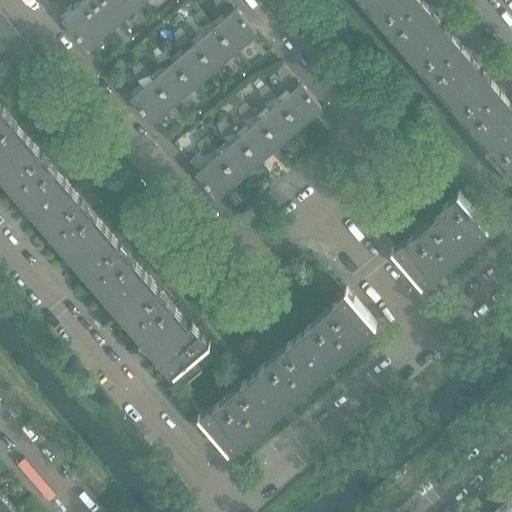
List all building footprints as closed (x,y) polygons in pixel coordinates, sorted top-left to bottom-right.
[(102,9),(95,0),(84,0),(64,18),(87,45),(114,22),(102,9)] [(114,22),(139,0),(95,0),(102,9),(114,22)] [(365,0),(388,26),(417,0),(365,0)] [(443,28),(436,20),(435,19),(431,15),(434,13),(422,0),(417,0),(388,26),(427,71),(460,43),(448,30),(445,32),(442,28),(443,28)] [(256,31),(236,7),(214,26),(234,48),(235,49),(236,49),(234,47),(254,30),(256,31)] [(210,22),(199,9),(192,15),(197,26),(210,22)] [(0,40),(13,30),(6,22),(8,20),(0,25),(0,40)] [(234,48),(214,26),(194,44),(213,65),(214,67),(215,66),(214,65),(234,48)] [(190,40),(180,27),(173,33),(178,44),(190,40)] [(0,48),(4,53),(20,39),(15,32),(17,31),(16,30),(14,32),(13,30),(0,40),(0,48)] [(12,62),(29,48),(24,43),(26,41),(24,43),(20,39),(4,53),(12,62)] [(482,73),(475,65),(474,64),(474,65),(471,61),(473,59),(460,43),(427,71),(466,117),(499,89),(487,75),(485,77),(482,73)] [(170,57),(159,44),(152,50),(157,61),(170,57)] [(213,65),(194,44),(173,61),(192,83),(194,85),(195,84),(193,82),(213,65)] [(20,71),(36,57),(33,54),(35,52),(35,51),(33,53),(29,48),(12,62),(20,71)] [(27,80),(44,66),(43,65),(45,63),(44,63),(42,64),(36,57),(20,71),(27,80)] [(192,83),(173,61),(152,79),(172,101),(173,102),(174,102),(173,100),(192,83)] [(149,75),(138,62),(131,68),(136,79),(149,75)] [(294,75),(283,63),(276,65),(281,80),(294,75)] [(36,90),(54,74),(54,73),(52,75),(44,66),(27,80),(36,90)] [(172,101),(152,79),(132,97),(152,120),(153,119),(152,118),(172,101)] [(321,106),(301,82),(279,101),(298,123),(300,125),(301,124),(299,122),(319,105),(320,107),(321,106)] [(276,97),(266,84),(259,90),(263,102),(276,97)] [(511,108),(510,106),(511,104),(499,89),(466,117),(490,144),(487,146),(503,165),(511,157),(511,108)] [(298,123),(279,101),(259,119),(278,141),(279,142),(280,142),(279,140),(298,123)] [(255,115),(245,102),(238,108),(243,119),(255,115)] [(0,123),(10,115),(0,104),(0,123)] [(49,161),(10,115),(0,123),(0,166),(2,168),(5,172),(3,174),(16,189),(49,161)] [(235,132),(224,119),(217,125),(222,136),(235,132)] [(278,141),(259,119),(239,136),(257,158),(259,160),(259,159),(258,158),(278,141)] [(215,149),(205,136),(198,142),(202,154),(215,149)] [(257,158),(239,136),(218,154),(237,176),(238,178),(239,177),(238,175),(257,158)] [(237,176),(218,154),(197,172),(217,196),(218,195),(217,193),(237,176)] [(511,157),(503,165),(511,174),(511,157)] [(88,207),(64,179),(49,161),(16,189),(28,203),(31,201),(34,205),(33,205),(34,206),(41,214),(45,218),(42,220),(56,235),(88,207)] [(464,244),(475,234),(487,224),(488,225),(489,224),(459,190),(458,190),(459,192),(440,208),(442,210),(422,227),(450,260),(466,246),(464,244)] [(127,252),(88,207),(56,235),(68,249),(70,247),(73,251),(79,259),(80,260),(81,259),(84,263),(82,265),(94,280),(127,252)] [(450,260),(422,227),(405,242),(403,240),(394,247),(393,246),(392,247),(422,282),(423,281),(422,280),(434,269),(436,272),(450,260)] [(167,298),(127,252),(94,280),(107,295),(109,293),(112,296),(112,297),(120,305),(123,309),(121,311),(134,326),(167,298)] [(376,321),(359,301),(346,286),(345,287),(346,288),(337,296),(339,298),(321,314),(348,347),(364,334),(362,332),(374,321),(375,322),(376,321)] [(189,324),(167,298),(134,326),(146,340),(149,338),(175,369),(174,370),(175,371),(177,369),(187,381),(201,369),(201,368),(201,369),(191,357),(210,341),(209,340),(208,341),(191,322),(189,324)] [(329,360),(333,357),(335,359),(348,347),(321,314),(275,354),(304,386),(318,373),(316,371),(320,368),(329,361),(329,360)] [(283,400),(287,396),(289,399),(304,386),(275,354),(231,392),(259,424),(272,413),(270,410),(274,407),(275,408),(279,404),(283,400)] [(259,424),(231,392),(211,409),(209,406),(201,414),(200,413),(199,414),(229,448),(230,447),(229,446),(241,436),(243,438),(259,424)] [(17,511),(19,511),(1,491),(0,489),(0,511),(17,511)] [(511,511),(511,496),(503,504),(510,511),(511,511)]
